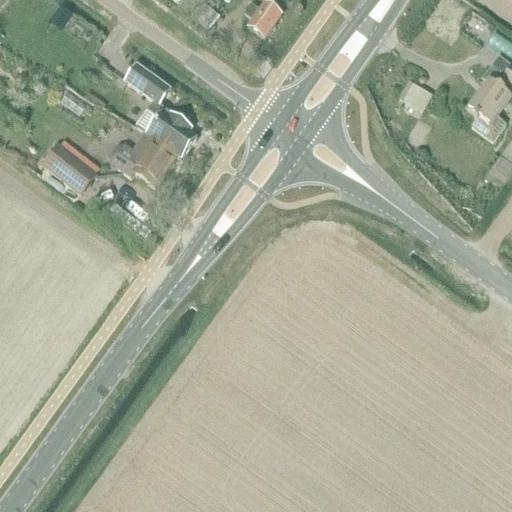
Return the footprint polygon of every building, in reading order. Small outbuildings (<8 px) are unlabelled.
[(210,0),(209,0),(166,0),(208,35),(220,21),(204,7),(210,0)] [(253,10),(245,22),(252,26),(248,31),(265,44),(283,20),(266,7),(259,15),(253,10)] [(54,21),(49,27),(60,35),(64,28),(54,21)] [(478,99),(467,114),(476,121),(473,124),(475,126),(471,132),(492,147),(505,129),(494,121),(511,96),(511,71),(499,62),(491,73),(483,84),(487,87),(485,90),(483,89),(477,98),(478,99)] [(145,138),(177,161),(178,160),(182,163),(197,142),(189,136),(192,132),(160,109),(171,94),(136,69),(124,85),(153,106),(135,131),(145,138)] [(413,89),(403,107),(417,115),(427,97),(413,89)] [(154,192),(177,161),(145,138),(132,156),(125,151),(117,152),(110,162),(111,170),(131,184),(135,178),(154,192)] [(58,151),(43,170),(80,199),(95,179),(58,151)]
